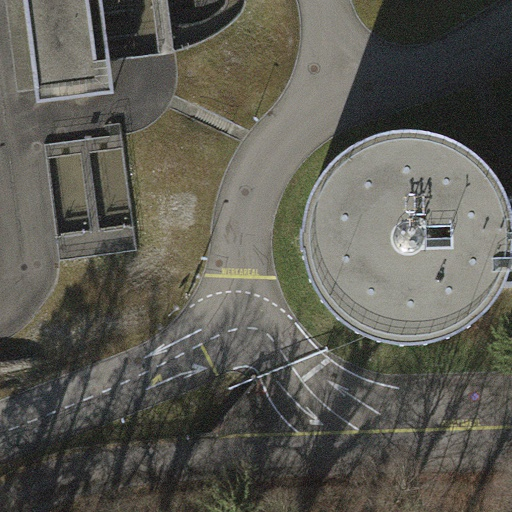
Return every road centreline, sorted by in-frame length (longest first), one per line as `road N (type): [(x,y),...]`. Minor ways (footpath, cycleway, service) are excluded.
road 1 (track): [(350,419),(137,461),(7,511)]
road 2 (unclassified): [(511,445),(350,419)]
